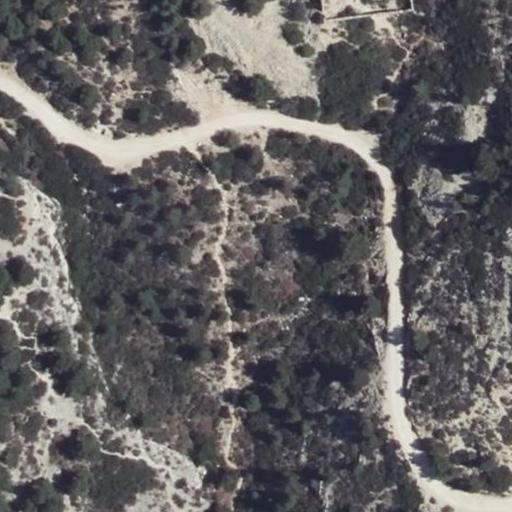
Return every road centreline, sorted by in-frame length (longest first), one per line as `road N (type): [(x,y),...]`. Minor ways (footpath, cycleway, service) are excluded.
road 1 (track): [(187,136),(244,118),(273,119),(350,138),(381,164),(392,193),(395,404),(409,452),(432,486),(473,506),(511,507)]
road 2 (track): [(0,83),(115,155),(187,136)]
